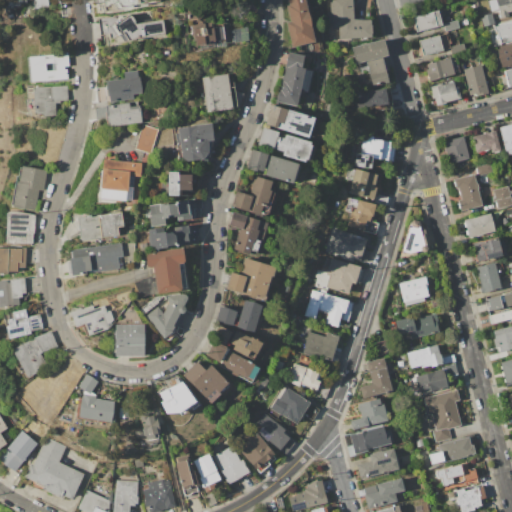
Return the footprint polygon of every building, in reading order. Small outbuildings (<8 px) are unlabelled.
[(161,0),(162,3),(106,13),(104,1),(96,2),(95,0),(161,0)] [(305,0),(315,41),(292,46),(286,23),(291,22),(287,5),(290,5),(288,0),(305,0)] [(339,40),(338,28),(331,29),(330,0),(352,0),(353,19),(370,20),(371,37),(355,37),(355,39),(339,40)] [(495,0),(511,0),(511,10),(507,12),(509,17),(501,19),(495,0)] [(202,19),(189,21),(187,5),(200,3),(202,19)] [(442,26),(417,33),(413,18),(438,11),(442,26)] [(491,13),(494,24),(484,27),(481,16),(491,13)] [(134,23),(163,19),(165,35),(109,44),(108,33),(100,34),(98,17),(113,15),(114,23),(129,15),(134,23)] [(460,20),(466,18),(468,25),(461,26),(460,20)] [(446,31),(444,24),(457,20),(459,28),(446,31)] [(496,35),(494,27),(511,22),(511,40),(500,44),(498,34),(496,35)] [(192,29),(221,25),(223,42),(194,46),(192,29)] [(247,41),(246,27),(229,29),(231,43),(247,41)] [(446,34),(449,47),(450,48),(423,55),(419,41),(446,34)] [(351,48),(383,39),(387,56),(385,56),(389,70),(386,71),(389,83),(373,87),(366,61),(355,64),(351,48)] [(451,53),(450,48),(449,47),(463,44),(465,49),(451,53)] [(511,64),(502,67),(496,47),(505,45),(506,47),(511,45),(511,64)] [(288,52),(303,55),(301,67),(308,69),(304,89),(300,88),(296,106),(275,102),(278,88),(280,88),(288,52)] [(28,56),(67,54),(68,65),(66,65),(67,79),(29,81),(28,56)] [(429,69),(427,64),(449,58),(450,59),(455,58),(459,72),(453,73),(454,74),(429,81),(426,70),(429,69)] [(481,65),(488,92),(477,95),(476,93),(469,95),(462,70),(481,65)] [(511,86),(511,68),(503,71),(507,87),(511,86)] [(106,81),(124,78),(123,73),(137,71),(137,76),(139,76),(141,92),(133,94),(134,101),(110,104),(106,81)] [(202,77),(227,73),(229,82),(233,82),(236,107),(232,108),(232,110),(207,113),(202,77)] [(454,87),(457,86),(460,98),(444,102),(445,104),(436,106),(431,87),(439,84),(440,86),(453,82),(454,87)] [(33,87),(67,86),(68,100),(60,101),(60,103),(55,103),(56,115),(43,116),(43,114),(34,114),(33,87)] [(384,88),(386,103),(350,109),(348,94),(384,88)] [(99,102),(98,91),(104,89),(106,101),(99,102)] [(108,128),(104,106),(129,103),(129,108),(139,106),(142,123),(108,128)] [(272,105),(314,118),(307,137),(266,124),(272,105)] [(103,108),(105,121),(97,122),(95,109),(103,108)] [(178,127),(210,123),(212,140),(207,141),(208,151),(206,154),(207,161),(200,162),(200,160),(182,162),(178,127)] [(143,125),(158,130),(150,154),(135,149),(143,125)] [(511,125),(511,153),(508,155),(507,151),(506,151),(500,128),(511,125)] [(258,145),(263,127),(279,132),(277,136),(284,138),(286,135),(310,142),(310,145),(312,145),(307,160),(305,159),(305,162),(282,155),(283,152),(258,145)] [(490,149),(476,153),(472,137),(495,131),(500,151),(491,153),(490,149)] [(371,155),(360,153),(362,137),(367,137),(367,135),(374,136),(374,139),(391,141),(390,147),(395,148),(393,161),(371,157),(371,155)] [(463,136),(469,158),(449,163),(443,141),(463,136)] [(252,149),(299,163),(298,165),(300,166),(296,178),(295,178),(292,185),(272,179),(273,177),(265,175),(267,168),(264,168),(262,173),(246,168),(252,149)] [(354,152),(353,165),(369,168),(371,157),(371,155),(360,153),(354,152)] [(100,188),(99,188),(101,170),(101,171),(102,159),(141,163),(140,177),(134,176),(132,201),(99,198),(100,188)] [(478,176),(476,166),(490,163),(492,172),(478,176)] [(39,189),(36,211),(12,207),(16,182),(19,183),(21,166),(46,170),(43,190),(39,189)] [(349,169),(355,169),(376,175),(373,187),(376,187),(373,200),(348,194),(352,180),(346,179),(349,169)] [(168,172),(179,172),(179,175),(190,175),(190,190),(187,190),(187,196),(167,196),(168,172)] [(461,199),(458,187),(456,188),(454,179),(473,174),(482,206),(461,211),(458,200),(461,199)] [(249,186),(253,175),(272,181),(269,190),(271,190),(267,206),(263,205),(260,214),(232,206),(236,192),(252,197),(255,187),(249,186)] [(492,190),(507,186),(508,191),(511,190),(511,194),(509,194),(511,206),(497,209),(495,202),(492,203),(491,198),(494,197),(492,190)] [(164,218),(165,225),(150,227),(147,207),(201,198),(202,208),(200,208),(201,217),(177,221),(176,216),(164,218)] [(355,210),(358,200),(375,205),(372,216),(371,216),(369,221),(378,223),(375,234),(348,226),(352,209),(355,210)] [(34,234),(32,234),(32,244),(6,243),(6,217),(7,217),(8,212),(19,212),(35,215),(34,234)] [(77,218),(120,212),(122,226),(116,227),(117,236),(80,241),(77,218)] [(236,249),(239,240),(237,239),(240,228),(230,225),(234,212),(244,216),(268,223),(261,246),(259,246),(256,255),(236,249)] [(495,231),(468,238),(463,220),(490,213),(495,231)] [(416,252),(416,255),(411,257),(410,254),(408,254),(401,252),(413,218),(421,220),(422,225),(423,224),(425,235),(424,235),(426,244),(427,245),(428,246),(428,248),(428,249),(427,250),(426,251),(425,252),(423,252),(422,252),(421,251),(416,252)] [(161,228),(162,233),(174,231),(173,228),(192,225),(192,226),(197,225),(198,233),(196,233),(197,242),(149,250),(147,235),(148,235),(148,230),(161,228)] [(370,250),(367,262),(353,258),(352,262),(341,259),(342,255),(329,251),(330,247),(328,246),(331,234),(333,234),(335,230),(366,239),(363,248),(370,250)] [(477,261),(473,243),(497,237),(501,255),(477,261)] [(72,257),(71,250),(120,244),(122,257),(117,257),(118,268),(91,272),(91,273),(70,276),(70,274),(68,274),(66,261),(69,260),(68,258),(72,257)] [(0,248),(26,249),(25,270),(17,270),(17,272),(7,272),(7,274),(0,273),(0,248)] [(180,290),(138,296),(133,283),(150,276),(154,275),(153,267),(147,267),(145,254),(182,248),(184,262),(183,262),(187,288),(180,289),(180,290)] [(231,272),(239,275),(244,258),(274,267),(265,297),(256,294),(255,298),(226,289),(231,272)] [(364,268),(360,282),(355,280),(354,283),(351,282),(348,293),(332,288),(331,290),(315,285),(317,277),(316,277),(318,270),(327,273),(331,258),(364,268)] [(481,294),(479,286),(481,286),(476,267),(494,263),(501,290),(483,294),(483,293),(481,294)] [(0,280),(36,277),(38,291),(26,292),(26,296),(18,297),(19,306),(0,307),(0,280)] [(426,287),(429,297),(423,298),(424,302),(404,307),(398,283),(425,277),(428,287),(426,287)] [(318,309),(316,319),(304,315),(312,290),(348,300),(344,313),(341,312),(336,327),(325,324),(328,312),(318,309)] [(511,305),(488,311),(485,299),(511,292),(511,305)] [(183,306),(184,307),(185,309),(185,310),(184,311),(184,312),(183,313),(182,313),(180,313),(185,315),(179,328),(175,326),(172,331),(163,338),(146,315),(157,307),(163,315),(168,304),(167,297),(183,294),(184,294),(185,294),(186,295),(186,296),(187,297),(187,298),(183,306)] [(261,305),(254,332),(216,321),(220,307),(236,311),(237,310),(240,311),(243,300),(261,305)] [(70,312),(80,308),(80,309),(92,305),(93,309),(104,305),(106,312),(109,311),(113,321),(111,322),(112,327),(88,335),(84,324),(75,327),(70,312)] [(27,316),(39,314),(43,329),(31,332),(31,334),(8,339),(5,326),(8,326),(7,320),(13,318),(12,312),(25,309),(27,316)] [(511,309),(511,321),(511,320),(490,325),(487,316),(511,309)] [(412,317),(413,320),(435,314),(440,332),(410,340),(408,332),(398,335),(395,321),(412,317)] [(115,325),(143,325),(144,355),(115,355),(115,325)] [(495,338),(493,331),(511,326),(511,349),(496,353),(493,339),(495,338)] [(253,360),(233,349),(235,346),(227,341),(225,345),(213,339),(220,327),(230,332),(232,330),(236,332),(237,330),(262,343),(253,360)] [(11,348),(48,328),(57,345),(41,354),(48,367),(27,378),(11,348)] [(326,337),(327,332),(338,336),(335,347),(341,349),(337,364),(330,362),(331,360),(303,353),(306,341),(303,340),(305,331),(326,337)] [(375,342),(386,339),(389,351),(385,352),(386,355),(379,357),(375,342)] [(206,355),(214,341),(230,349),(229,352),(259,368),(252,380),(247,377),(246,379),(238,374),(237,376),(231,372),(232,371),(220,365),(221,363),(206,355)] [(431,367),(431,365),(422,367),(421,365),(411,368),(407,354),(426,349),(426,348),(437,345),(442,364),(431,367)] [(362,398),(360,387),(371,384),(366,363),(384,358),(392,390),(362,398)] [(511,384),(506,386),(500,362),(511,359),(511,384)] [(209,363),(233,387),(224,396),(221,393),(211,403),(183,375),(197,362),(204,369),(209,363)] [(294,364),(320,374),(318,381),(320,381),(316,390),(306,386),(305,388),(299,385),(299,387),(287,382),(288,379),(285,378),(290,367),(293,368),(294,364)] [(419,388),(417,388),(416,382),(417,382),(416,376),(442,370),(447,387),(422,393),(421,389),(419,389),(419,388)] [(89,394),(78,386),(86,374),(97,382),(89,394)] [(167,417),(194,405),(182,381),(156,393),(167,417)] [(286,388),(319,409),(312,420),(301,414),(295,423),(278,412),(283,404),(278,401),(286,388)] [(448,428),(451,440),(435,444),(432,431),(436,430),(432,414),(428,415),(424,398),(457,390),(459,401),(454,402),(460,425),(448,428)] [(78,417),(82,393),(95,396),(95,399),(114,402),(111,422),(78,417)] [(379,399),(380,405),(383,404),(387,421),(351,430),(349,421),(361,417),(360,410),(358,411),(357,407),(359,407),(358,404),(379,399)] [(281,433),(294,444),(286,454),(270,441),(268,443),(258,432),(262,428),(255,423),(263,413),(284,430),(281,433)] [(153,415),(153,417),(156,416),(160,433),(158,433),(159,438),(146,441),(141,418),(153,415)] [(385,436),(388,435),(390,443),(367,449),(367,451),(355,454),(351,436),(366,432),(365,430),(383,426),(385,436)] [(256,433),(274,454),(272,456),(275,459),(269,464),(270,465),(260,474),(238,449),(256,433)] [(0,460),(0,456),(16,437),(31,450),(26,456),(30,460),(25,466),(24,465),(19,472),(15,469),(13,471),(0,460)] [(46,437),(65,446),(58,462),(83,474),(71,500),(63,496),(62,499),(41,490),(43,486),(23,477),(30,463),(33,464),(46,437)] [(440,452),(438,445),(468,437),(470,445),(472,445),(475,453),(472,454),(473,455),(442,463),(442,461),(431,464),(429,455),(440,452)] [(213,455),(232,446),(239,460),(242,459),(248,472),(241,476),(242,477),(228,484),(213,455)] [(360,479),(356,464),(371,461),(369,455),(393,449),(398,469),(360,479)] [(208,454),(220,479),(204,487),(199,478),(201,477),(193,461),(208,454)] [(175,463),(177,462),(176,459),(189,455),(200,494),(185,499),(175,463)] [(468,470),(474,469),(477,479),(464,482),(463,480),(442,485),(441,478),(439,479),(439,478),(436,477),(436,473),(437,472),(437,471),(466,463),(468,470)] [(168,477),(174,500),(166,502),(167,506),(160,508),(161,511),(157,511),(150,511),(149,506),(145,507),(143,501),(145,500),(143,493),(150,491),(149,488),(156,486),(154,481),(168,477)] [(395,493),(397,502),(367,510),(364,495),(365,495),(364,489),(376,486),(376,485),(401,478),(404,490),(395,493)] [(315,482),(314,481),(321,479),(327,502),(291,511),(288,498),(296,496),(295,494),(304,492),(304,489),(307,488),(306,484),(315,482)] [(112,511),(116,480),(138,482),(137,490),(139,490),(137,503),(134,503),(133,506),(129,505),(128,511),(112,511)] [(435,487),(437,493),(426,496),(425,490),(435,487)] [(480,500),(481,506),(473,508),(474,510),(467,511),(461,511),(459,506),(457,506),(456,499),(458,499),(456,491),(463,489),(464,491),(483,487),(486,498),(480,500)] [(106,511),(94,506),(91,511),(84,511),(78,508),(87,491),(109,501),(109,511),(106,511)]
